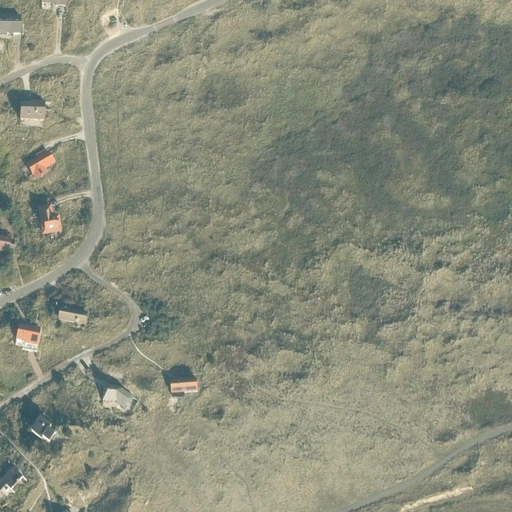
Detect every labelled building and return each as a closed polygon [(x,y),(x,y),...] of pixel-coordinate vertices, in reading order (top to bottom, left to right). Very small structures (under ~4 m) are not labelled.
[(0,34),(20,35),(20,19),(0,18),(0,34)] [(44,103),(31,103),(31,105),(21,104),(20,121),(43,122),(44,103)] [(37,160),(27,166),(33,176),(34,176),(36,180),(46,175),(43,170),(53,164),(47,154),(47,155),(45,152),(35,158),(37,160)] [(49,209),(39,211),(43,239),(50,238),(50,236),(58,234),(56,222),(58,221),(57,219),(51,220),(49,209)] [(0,252),(7,254),(11,237),(6,236),(5,241),(0,239),(0,252)] [(85,324),(87,315),(69,312),(70,309),(62,308),(60,321),(78,325),(79,322),(85,324)] [(39,331),(19,327),(16,341),(25,343),(23,351),(29,352),(29,351),(35,352),(35,353),(39,331)] [(184,399),(184,394),(197,393),(196,381),(171,383),(172,395),(173,395),(173,400),(184,399)] [(104,386),(103,404),(117,405),(117,404),(124,409),(131,398),(133,399),(133,398),(116,387),(115,389),(106,388),(105,386),(104,386)] [(51,427),(41,421),(32,434),(42,441),(43,439),(50,443),(56,435),(49,430),(51,427)] [(2,483),(7,487),(11,492),(23,478),(14,470),(2,482),(2,483)]
